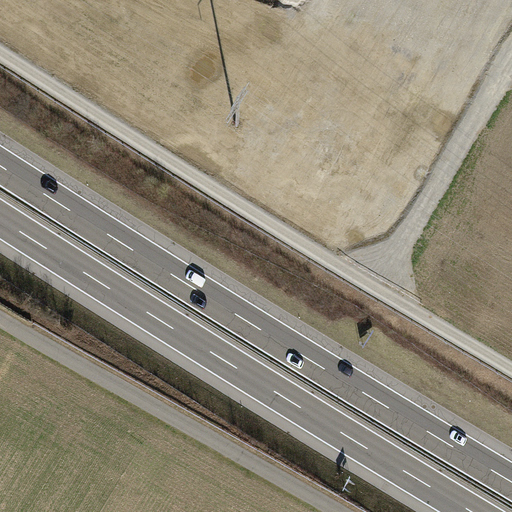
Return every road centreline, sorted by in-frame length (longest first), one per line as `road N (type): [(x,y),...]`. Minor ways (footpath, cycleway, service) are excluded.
road 1 (track): [(0,46),(511,371)]
road 2 (motorway): [(511,476),(0,165)]
road 3 (motorway): [(0,219),(467,511)]
road 4 (track): [(0,313),(341,511)]
